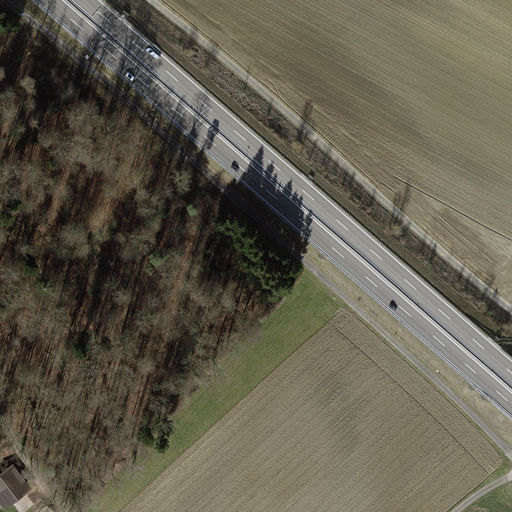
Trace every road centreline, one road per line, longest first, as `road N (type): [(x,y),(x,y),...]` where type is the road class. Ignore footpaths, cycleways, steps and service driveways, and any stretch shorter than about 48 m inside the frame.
road 1 (trunk): [(49,0),(511,404)]
road 2 (trunk): [(511,372),(85,0)]
road 3 (track): [(511,310),(151,0)]
road 4 (track): [(4,0),(292,250)]
road 5 (track): [(511,453),(292,250)]
road 6 (track): [(0,412),(69,511)]
